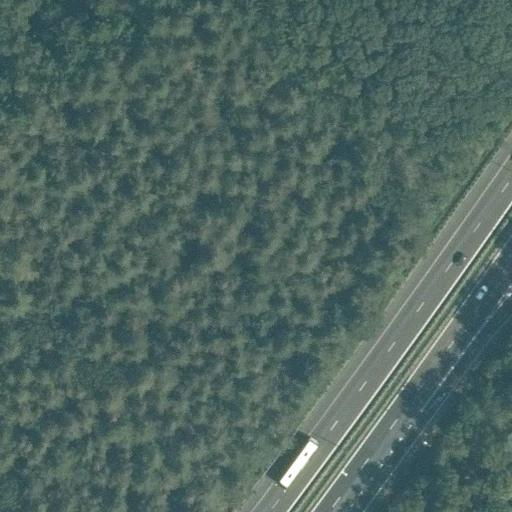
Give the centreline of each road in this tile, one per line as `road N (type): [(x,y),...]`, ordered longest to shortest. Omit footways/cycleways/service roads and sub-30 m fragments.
road 1 (motorway): [(511,173),(266,511)]
road 2 (motorway): [(406,408),(511,258)]
road 3 (motorway): [(406,408),(511,302)]
road 4 (motorway): [(327,511),(406,408)]
